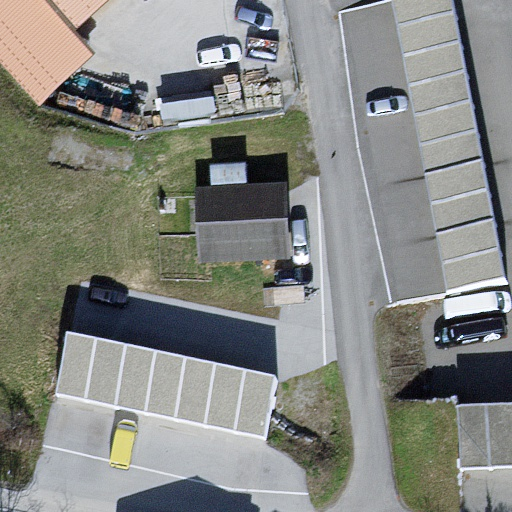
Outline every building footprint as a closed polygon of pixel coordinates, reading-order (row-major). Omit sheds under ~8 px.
[(47,0),(74,30),(108,0),(47,0)] [(344,0),(391,294),(508,276),(463,0),(344,0)] [(281,256),(278,193),(208,197),(211,260),(281,256)] [(69,338),(57,396),(265,441),(278,382),(69,338)] [(511,409),(459,411),(461,471),(511,469),(511,409)]
